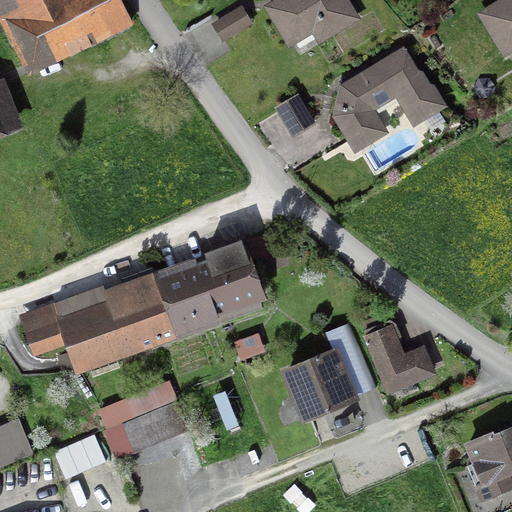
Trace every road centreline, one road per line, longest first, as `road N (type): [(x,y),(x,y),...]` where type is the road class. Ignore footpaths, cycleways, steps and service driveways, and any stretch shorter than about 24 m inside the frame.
road 1 (residential): [(277,182),(0,299)]
road 2 (residential): [(277,182),(339,240),(511,366)]
road 3 (residential): [(145,0),(277,182)]
